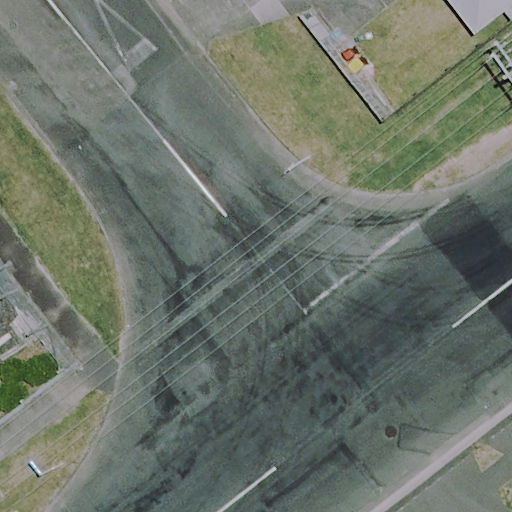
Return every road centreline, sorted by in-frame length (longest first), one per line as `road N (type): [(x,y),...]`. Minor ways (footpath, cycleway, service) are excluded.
road 1 (unclassified): [(56,0),(374,389)]
road 2 (unclassified): [(214,511),(374,389)]
road 3 (unclassified): [(374,389),(511,281)]
